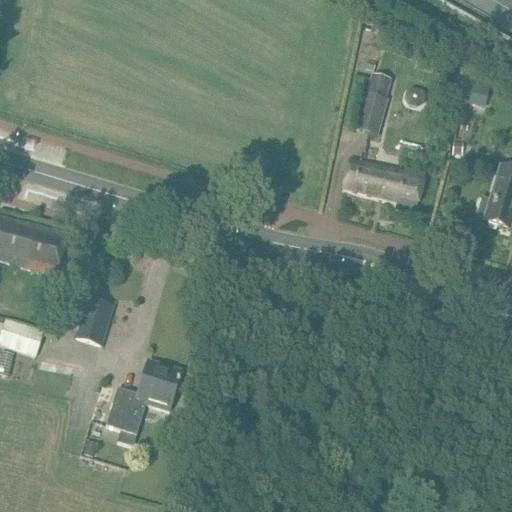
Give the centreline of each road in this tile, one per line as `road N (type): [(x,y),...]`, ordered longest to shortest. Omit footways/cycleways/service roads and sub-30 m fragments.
road 1 (tertiary): [(330,254),(0,159)]
road 2 (tertiary): [(330,254),(426,304),(466,305)]
road 3 (tertiary): [(466,305),(399,267),(330,254)]
